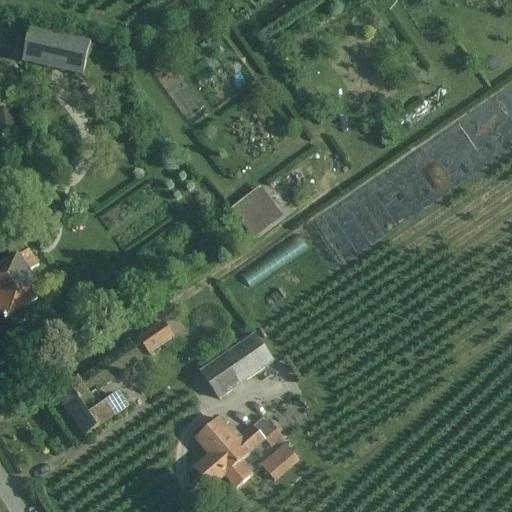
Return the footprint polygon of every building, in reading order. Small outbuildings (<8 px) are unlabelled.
[(91,44),(30,31),(23,63),(83,77),(91,44)] [(406,114),(435,91),(429,83),(400,107),(406,114)] [(352,119),(341,128),(357,151),(369,143),(352,119)] [(259,191),(230,213),(254,244),(283,222),(259,191)] [(0,270),(0,313),(5,321),(10,318),(13,323),(17,324),(21,323),(25,321),(27,318),(27,313),(24,308),(44,296),(29,274),(39,267),(29,252),(18,259),(18,258),(0,270)] [(139,340),(150,355),(173,339),(163,324),(139,340)] [(254,337),(201,373),(220,400),(273,364),(254,337)] [(120,399),(100,412),(89,397),(141,360),(131,345),(79,382),(78,381),(69,387),(68,387),(55,396),(85,440),(99,431),(98,430),(127,410),(120,399)] [(312,416),(301,400),(276,418),(287,434),(312,416)] [(196,440),(210,457),(195,471),(211,489),(225,477),(236,491),(253,476),(241,463),(250,456),(249,455),(265,441),(271,449),(283,438),(266,418),(241,439),(229,425),(226,428),(219,420),(196,440)] [(299,461),(286,446),(261,467),(274,482),(299,461)]
